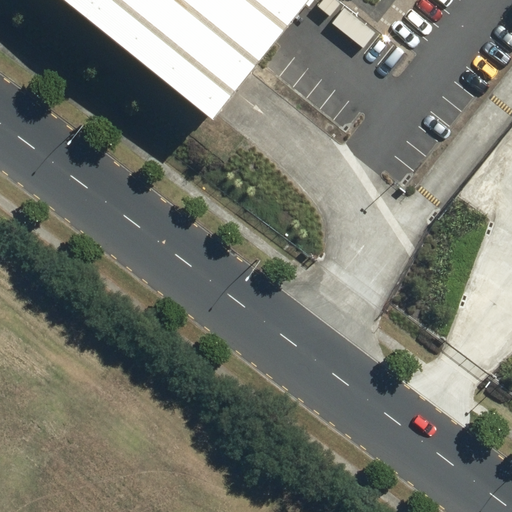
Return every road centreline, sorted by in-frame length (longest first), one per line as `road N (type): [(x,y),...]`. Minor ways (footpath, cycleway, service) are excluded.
road 1 (secondary): [(511,507),(0,120)]
road 2 (unknown): [(392,258),(511,102)]
road 3 (unknown): [(405,124),(504,0)]
road 4 (unknown): [(347,198),(240,112)]
road 5 (unknown): [(405,124),(294,45)]
road 6 (unknown): [(314,358),(392,258)]
